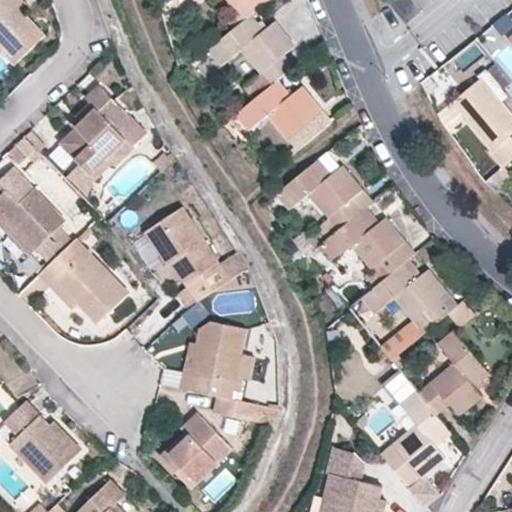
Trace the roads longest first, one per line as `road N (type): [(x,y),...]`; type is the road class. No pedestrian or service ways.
road 1 (residential): [(511,277),(443,210),(405,156),(335,0)]
road 2 (residential): [(70,0),(76,44),(0,125)]
road 3 (residential): [(0,298),(57,361),(103,379)]
